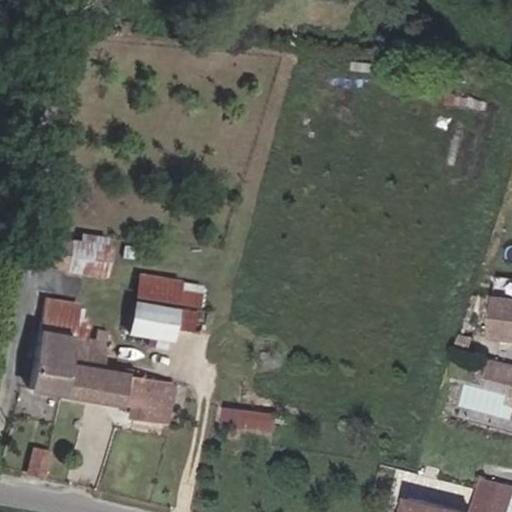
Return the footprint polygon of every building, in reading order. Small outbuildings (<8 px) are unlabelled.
[(42,244),(39,270),(69,275),(73,248),(42,244)] [(73,248),(69,275),(67,282),(84,284),(89,250),(73,248)] [(112,253),(89,250),(84,284),(106,286),(112,253)] [(196,322),(199,299),(179,296),(181,287),(136,279),(131,311),(183,320),(196,322)] [(27,394),(61,401),(75,333),(79,314),(46,307),(27,394)] [(511,352),(511,310),(490,309),(487,350),(511,352)] [(180,338),(183,320),(131,311),(127,340),(172,347),(174,337),(180,338)] [(196,322),(183,320),(180,338),(193,340),(196,322)] [(86,336),(75,333),(61,401),(133,414),(132,423),(164,430),(171,387),(105,375),(110,341),(99,338),(97,350),(86,348),(86,336)] [(511,376),(486,371),(482,390),(511,396),(511,403),(510,414),(511,414),(511,376)] [(277,431),(279,409),(226,405),(224,426),(277,431)] [(30,472),(45,477),(50,452),(34,450),(30,472)] [(509,511),(511,500),(511,485),(480,478),(472,511),(461,511),(410,500),(407,511),(509,511)]
